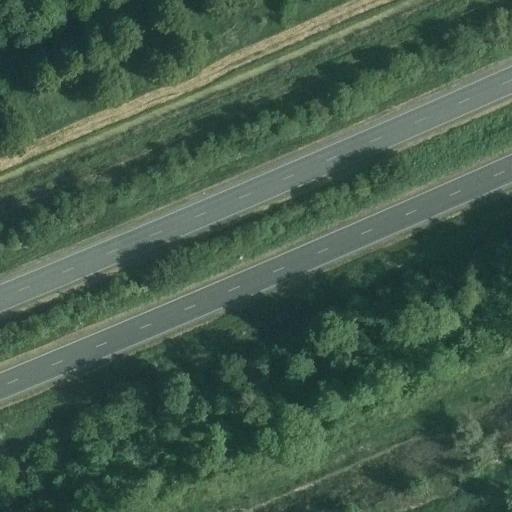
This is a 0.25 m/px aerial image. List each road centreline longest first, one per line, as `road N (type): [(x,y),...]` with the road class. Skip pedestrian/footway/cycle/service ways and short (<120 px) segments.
road 1 (trunk): [(511,80),(0,300)]
road 2 (trunk): [(0,389),(511,171)]
